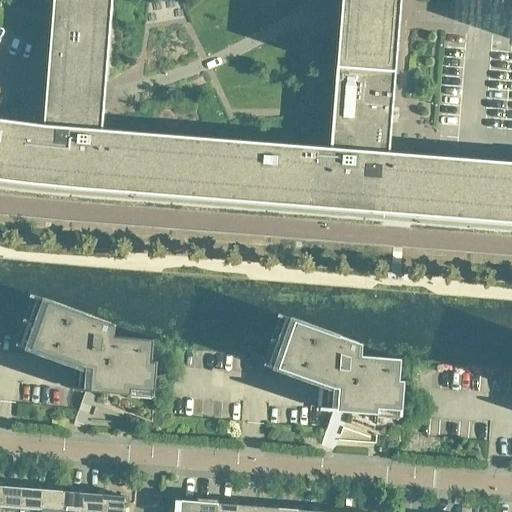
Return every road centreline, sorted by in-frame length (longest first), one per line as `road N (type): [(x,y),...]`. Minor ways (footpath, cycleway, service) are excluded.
road 1 (unclassified): [(511,245),(0,203)]
road 2 (residential): [(413,477),(150,455)]
road 3 (residential): [(150,455),(0,440)]
